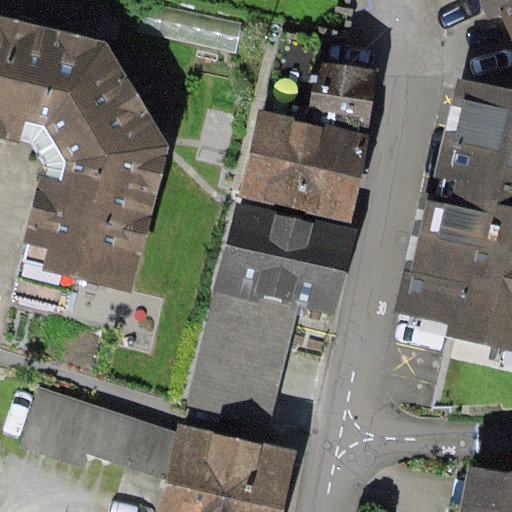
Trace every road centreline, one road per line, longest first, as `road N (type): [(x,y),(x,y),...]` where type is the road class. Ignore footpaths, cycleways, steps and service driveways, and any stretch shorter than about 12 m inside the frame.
road 1 (residential): [(340,433),(411,92),(401,0)]
road 2 (residential): [(340,433),(511,437)]
